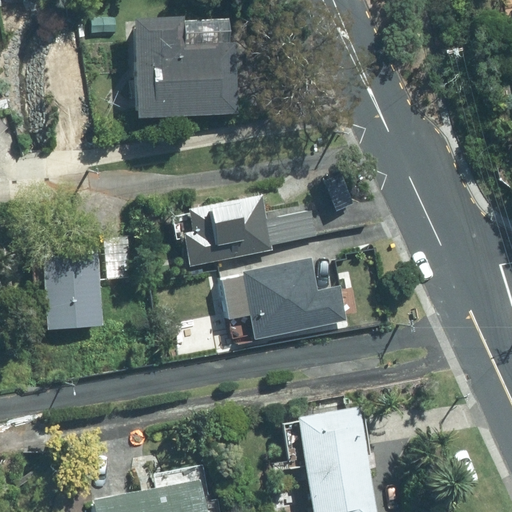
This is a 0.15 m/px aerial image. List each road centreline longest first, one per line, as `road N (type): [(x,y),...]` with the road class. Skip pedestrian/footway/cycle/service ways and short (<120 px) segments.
road 1 (secondary): [(329,0),(451,274)]
road 2 (secondary): [(451,274),(511,405)]
